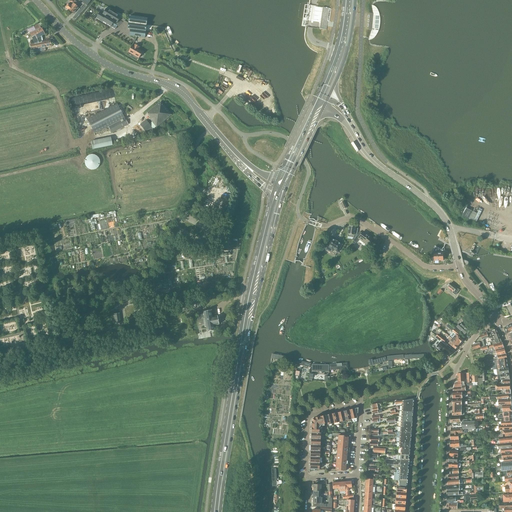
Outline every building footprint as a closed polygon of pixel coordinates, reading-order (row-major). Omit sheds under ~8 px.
[(79,3),(74,0),(73,0),(70,0),(70,2),(73,3),(74,3),(71,6),(69,3),(65,7),(73,14),(78,8),(76,5),(79,3)] [(311,5),(308,5),(308,12),(307,18),(303,18),(303,20),(302,26),(306,27),(308,27),(310,28),(313,28),(327,30),(327,26),(328,22),(327,21),(329,9),(330,9),(330,8),(323,7),(318,6),(314,6),(311,5)] [(100,12),(97,18),(111,27),(115,22),(117,24),(121,17),(106,9),(103,14),(100,12)] [(148,19),(129,16),(128,29),(130,29),(130,36),(145,38),(148,19)] [(34,26),(28,29),(34,44),(30,45),(31,51),(34,50),(35,54),(39,53),(38,52),(46,51),(45,48),(52,47),(50,41),(43,42),(42,36),(45,34),(41,27),(44,25),(42,22),(39,24),(34,26)] [(128,52),(139,58),(143,52),(138,49),(140,47),(135,45),(134,47),(132,46),(128,52)] [(156,128),(172,116),(161,102),(147,113),(150,118),(149,119),(152,123),(149,125),(146,121),(140,125),(148,136),(154,131),(153,129),(156,127),(156,128)] [(117,105),(87,120),(94,132),(94,133),(95,134),(99,132),(108,127),(111,132),(112,134),(115,132),(124,127),(128,125),(126,121),(122,123),(121,121),(125,119),(117,105)] [(112,138),(92,142),(94,150),(113,146),(112,138)] [(100,162),(100,161),(100,159),(99,158),(98,157),(97,155),(95,155),(94,154),(92,154),(91,154),(89,155),(88,156),(86,157),(86,158),(85,160),(85,161),(84,163),(85,164),(85,165),(86,167),(87,168),(88,169),(90,170),(92,170),(93,170),(96,170),(97,169),(98,168),(99,166),(100,165),(100,164),(100,162)] [(355,238),(357,235),(358,229),(355,229),(355,227),(349,226),(348,237),(354,238),(355,238)] [(372,239),(364,233),(362,235),(359,233),(353,241),(356,243),(359,239),(367,245),(372,239)] [(337,252),(341,245),(327,237),(320,247),(324,250),(327,246),(337,252)] [(457,294),(460,290),(457,288),(451,283),(448,286),(454,291),(453,293),(455,294),(456,292),(457,294)] [(471,319),(471,317),(473,315),(467,310),(464,313),(468,317),(468,319),(471,319)] [(213,317),(212,311),(197,314),(198,321),(204,320),(207,332),(216,331),(215,326),(219,325),(218,316),(213,317)] [(115,324),(120,323),(122,323),(120,314),(113,315),(115,324)] [(462,325),(461,323),(457,328),(466,335),(468,333),(469,334),(472,329),(464,323),(462,325)] [(453,339),(460,345),(461,343),(462,343),(463,342),(463,341),(464,340),(459,336),(461,334),(455,329),(453,332),(456,335),(454,337),(451,335),(450,337),(452,339),(453,339)] [(481,336),(482,339),(482,341),(483,341),(484,346),(485,346),(484,340),(489,338),(487,333),(481,335),(481,336)] [(442,351),(450,357),(454,352),(449,348),(450,346),(437,336),(436,338),(438,340),(435,345),(438,347),(442,351)] [(460,345),(453,339),(449,344),(456,350),(457,349),(458,349),(458,348),(458,347),(460,345)] [(292,365),(293,359),(274,355),(273,362),(292,365)] [(311,369),(312,363),(294,360),(292,366),(311,369)] [(472,383),(479,383),(479,379),(479,373),(465,374),(465,379),(467,379),(468,384),(472,383)] [(458,382),(465,382),(464,374),(458,374),(458,379),(457,380),(456,381),(456,382),(458,382)] [(458,382),(456,382),(454,388),(454,392),(463,391),(463,390),(468,389),(467,387),(466,387),(466,385),(465,385),(465,382),(458,382)] [(497,400),(499,400),(511,399),(511,390),(502,391),(502,394),(506,394),(506,395),(497,396),(497,398),(496,398),(496,397),(490,397),(490,400),(497,400)] [(349,410),(351,420),(357,418),(356,414),(358,414),(358,409),(359,408),(358,408),(349,410)] [(343,412),(346,421),(351,420),(349,410),(343,412)] [(337,413),(340,422),(346,421),(343,412),(337,413)] [(332,414),(334,424),(340,422),(337,413),(332,414)] [(328,425),(334,424),(332,414),(326,416),(328,425)] [(311,433),(321,434),(321,429),(321,428),(322,426),(323,426),(328,425),(326,416),(314,418),(312,421),(311,433)] [(469,433),(469,434),(476,433),(476,422),(471,422),(463,422),(463,429),(451,430),(451,434),(469,433)] [(511,430),(502,431),(502,434),(501,434),(501,435),(498,435),(498,439),(503,438),(503,435),(505,435),(506,435),(506,437),(511,436),(511,430)] [(335,443),(348,444),(349,438),(350,438),(350,436),(344,435),(344,436),(342,435),(342,434),(332,433),(332,435),(332,436),(339,437),(338,442),(335,442),(335,443)] [(348,449),(348,444),(335,443),(338,444),(338,449),(335,449),(349,451),(349,450),(348,449)] [(346,463),(347,457),(334,456),(334,457),(337,457),(336,463),(334,462),(333,463),(348,464),(348,463),(346,463)] [(511,462),(504,463),(502,463),(502,467),(497,467),(498,472),(501,472),(511,470),(511,462)] [(319,464),(310,463),(309,473),(310,473),(315,471),(315,470),(319,470),(319,464)] [(348,465),(348,464),(333,463),(333,464),(336,464),(336,469),(331,469),(331,472),(336,471),(346,471),(346,465),(348,465)] [(474,469),(474,474),(475,474),(476,479),(476,478),(484,478),(484,473),(478,473),(477,469),(474,469)] [(366,479),(366,486),(373,487),(375,488),(376,486),(373,486),(374,480),(366,479)] [(475,494),(486,494),(486,485),(475,485),(475,490),(475,494)] [(373,487),(366,486),(365,493),(373,494),(375,494),(375,493),(373,493),(373,487)] [(373,494),(365,493),(365,500),(372,500),(372,501),(375,501),(375,500),(372,499),(373,494)] [(372,500),(365,500),(364,507),(372,507),(372,508),(374,508),(374,506),(372,506),(372,501),(372,500)] [(457,502),(447,503),(447,504),(447,509),(456,510),(456,505),(457,506),(458,503),(462,503),(462,501),(457,501),(457,502)]
